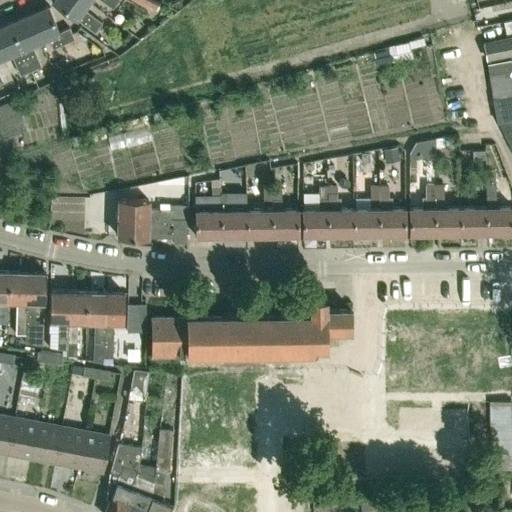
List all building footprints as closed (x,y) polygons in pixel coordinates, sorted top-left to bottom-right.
[(88,1),(86,0),(52,0),(93,32),(102,21),(84,7),(88,1)] [(134,0),(155,9),(156,10),(160,2),(155,0),(134,0)] [(28,13),(40,40),(48,37),(53,48),(74,38),(69,28),(59,32),(47,5),(28,13)] [(40,40),(28,13),(9,22),(30,69),(40,65),(31,44),(40,40)] [(511,19),(502,22),(504,34),(511,32),(511,19)] [(30,69),(9,22),(0,25),(0,51),(2,57),(10,54),(19,74),(30,69)] [(511,53),(511,36),(484,43),(487,59),(511,53)] [(509,69),(507,56),(486,60),(490,79),(507,75),(506,69),(509,69)] [(511,74),(486,80),(490,97),(492,97),(511,94),(511,74)] [(0,103),(0,106),(9,137),(37,129),(33,117),(68,107),(61,84),(0,103)] [(511,121),(511,94),(492,97),(494,115),(499,124),(511,121)] [(510,145),(511,145),(511,144),(511,121),(499,124),(510,145)] [(410,158),(420,158),(434,158),(433,138),(415,142),(409,152),(410,158)] [(484,161),(484,152),(471,153),(472,161),(484,161)] [(485,172),(485,184),(486,207),(486,232),(511,231),(511,206),(495,207),(495,184),(495,172),(485,172)] [(421,196),(422,208),(408,208),(408,233),(434,232),(434,184),(425,184),(425,196),(421,196)] [(460,232),(460,207),(436,207),(436,198),(444,198),(444,184),(434,184),(434,232),(460,232)] [(272,200),(272,185),(263,186),(263,200),(272,200)] [(272,185),(272,200),(281,200),(281,185),(272,185)] [(327,186),(327,208),(327,234),(353,233),(353,208),(341,208),(341,199),(337,199),(336,185),(328,185),(328,186),(327,186)] [(379,199),(379,185),(371,185),(370,185),(370,199),(379,199)] [(379,208),(379,233),(405,233),(405,208),(392,208),(392,198),(389,198),(389,185),(379,185),(379,199),(379,208)] [(327,234),(327,208),(327,186),(318,186),(318,199),(318,209),(301,209),(302,234),(327,234)] [(220,201),(220,187),(215,187),(211,187),(211,201),(220,201)] [(220,203),(231,203),(231,187),(220,187),(220,201),(220,203)] [(118,200),(118,218),(186,219),(186,218),(189,218),(189,206),(169,205),(169,210),(148,209),(148,200),(118,200)] [(486,207),(460,207),(460,232),(486,232),(486,207)] [(379,208),(353,208),(353,233),(379,233),(379,208)] [(245,209),(230,210),(217,210),(218,235),(245,235),(245,209)] [(245,209),(245,235),(272,234),(272,209),(245,209)] [(272,209),(272,234),(298,234),(298,209),(272,209)] [(217,210),(194,210),(194,235),(218,235),(217,210)] [(117,236),(121,236),(169,237),(169,233),(173,233),(173,242),(186,242),(186,219),(118,218),(117,236)] [(9,270),(0,270),(0,311),(0,300),(9,300),(9,270)] [(27,271),(9,270),(9,300),(17,301),(16,334),(26,334),(26,321),(27,271)] [(45,271),(27,271),(26,321),(35,321),(35,301),(45,301),(45,271)] [(58,320),(58,342),(58,350),(67,350),(68,342),(69,290),(50,290),(50,320),(58,320)] [(87,291),(69,290),(68,342),(67,350),(67,356),(76,356),(77,342),(77,321),(86,321),(87,291)] [(103,361),(105,291),(87,291),(86,321),(94,321),(94,360),(103,361)] [(123,292),(105,291),(103,361),(112,363),(113,321),(123,322),(123,292)] [(351,330),(351,314),(351,308),(326,308),(326,299),(311,299),(311,314),(236,315),(236,311),(227,311),(227,315),(152,316),(152,353),(313,351),(313,347),(326,347),(326,339),(337,339),(337,330),(351,330)] [(128,304),(127,331),(145,332),(146,304),(128,304)] [(450,315),(451,350),(470,350),(470,314),(450,315)] [(470,314),(470,350),(489,350),(489,314),(470,314)] [(489,314),(489,350),(509,350),(509,314),(489,314)] [(392,315),(392,351),(412,351),(412,315),(392,315)] [(412,315),(412,351),(432,351),(431,315),(412,315)] [(431,315),(432,351),(451,350),(450,315),(431,315)] [(49,362),(50,354),(37,352),(35,360),(49,362)] [(13,355),(2,353),(0,362),(0,363),(11,365),(13,355)] [(61,356),(50,354),(49,362),(60,364),(61,356)] [(80,377),(95,379),(96,370),(81,367),(80,377)] [(146,406),(150,370),(135,368),(128,402),(140,404),(139,405),(146,406)] [(108,372),(96,370),(95,379),(106,381),(108,372)] [(231,385),(232,373),(224,372),(223,384),(231,385)] [(232,373),(231,385),(239,385),(240,373),(232,373)] [(189,376),(189,388),(197,388),(198,376),(189,376)] [(482,382),(482,395),(490,395),(490,382),(482,382)] [(490,382),(490,395),(498,394),(498,382),(490,382)] [(405,383),(405,396),(413,395),(413,383),(405,383)] [(413,383),(413,395),(421,395),(421,383),(413,383)] [(443,383),(443,395),(451,395),(451,383),(443,383)] [(451,383),(451,395),(459,395),(459,383),(451,383)] [(511,411),(511,402),(493,402),(493,412),(511,411)] [(511,420),(511,411),(493,412),(493,421),(511,420)] [(0,451),(8,453),(14,416),(0,413),(0,451)] [(229,413),(230,423),(231,423),(231,460),(251,459),(251,413),(229,413)] [(191,414),(192,460),(212,460),(211,423),(212,423),(212,414),(191,414)] [(38,420),(14,416),(8,453),(31,457),(38,420)] [(31,457),(55,462),(62,425),(38,420),(31,457)] [(493,430),(511,429),(511,420),(493,421),(493,430)] [(211,423),(212,460),(231,460),(231,423),(230,423),(212,423),(211,423)] [(55,462),(78,466),(85,429),(62,425),(55,462)] [(166,511),(170,502),(162,499),(163,491),(164,481),(165,471),(168,469),(172,429),(158,428),(152,495),(144,511),(166,511)] [(78,466),(103,471),(110,434),(85,429),(78,466)] [(511,439),(511,429),(493,430),(493,440),(511,439)] [(511,439),(493,440),(494,449),(511,448),(511,439)] [(137,469),(138,464),(141,448),(118,443),(112,471),(121,474),(116,486),(110,484),(107,490),(113,493),(105,511),(125,511),(134,488),(133,488),(137,469)] [(511,448),(494,449),(494,458),(511,457),(511,448)] [(511,457),(494,458),(494,467),(511,467),(511,457)] [(144,511),(152,495),(134,488),(125,511),(144,511)] [(414,511),(431,507),(429,497),(410,503),(412,511),(414,511)]
